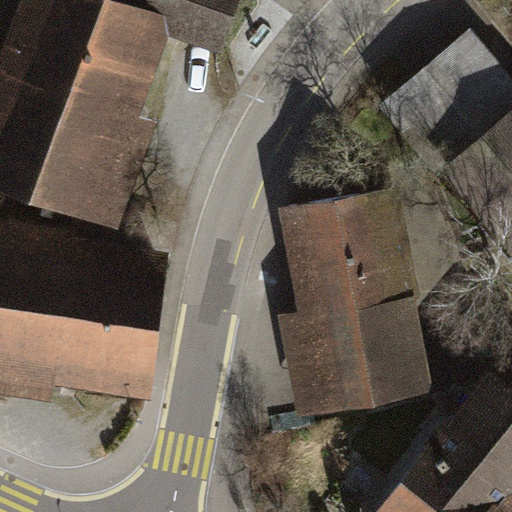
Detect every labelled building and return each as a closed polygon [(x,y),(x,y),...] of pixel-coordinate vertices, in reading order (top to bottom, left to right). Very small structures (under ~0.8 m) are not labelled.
[(109,0),(35,0),(12,71),(1,67),(0,69),(0,177),(95,210),(162,17),(109,0)] [(109,0),(162,17),(222,38),(235,0),(109,0)] [(511,101),(462,43),(395,101),(511,236),(511,101)] [(379,188),(290,205),(326,401),(416,384),(379,188)] [(160,259),(0,235),(0,361),(144,383),(160,259)] [(445,426),(379,511),(511,511),(511,396),(493,382),(455,433),(445,426)]
